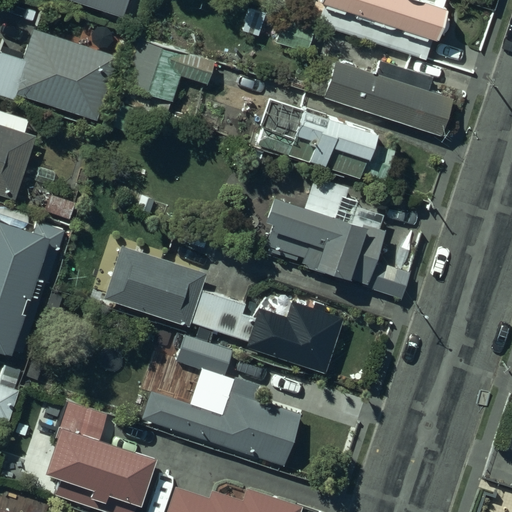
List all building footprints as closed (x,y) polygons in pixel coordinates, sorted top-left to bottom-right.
[(123,0),(83,0),(120,12),(123,0)] [(432,7),(411,0),(305,0),(306,1),(314,3),(312,7),(332,13),(333,10),(360,19),(358,22),(379,29),(380,26),(390,29),(389,32),(413,40),(414,36),(421,38),(432,7)] [(243,7),(235,30),(254,36),(261,13),(243,7)] [(274,24),(268,41),(298,51),(307,25),(281,17),(278,26),(274,24)] [(0,97),(4,99),(6,93),(86,121),(109,55),(26,26),(15,58),(0,52),(0,97)] [(205,60),(127,36),(112,85),(165,101),(173,75),(198,83),(205,60)] [(327,59),(314,97),(429,135),(441,97),(419,90),(423,77),(371,59),(367,72),(327,59)] [(292,106),(258,96),(257,98),(251,97),(242,126),(252,129),(247,145),(352,178),(353,173),(377,180),(386,149),(364,142),(369,127),(293,103),(292,106)] [(0,197),(4,199),(26,135),(14,131),(16,125),(0,119),(0,197)] [(295,207),(257,195),(249,220),(257,223),(255,228),(260,229),(255,245),(262,247),(261,250),(293,261),(292,263),(298,265),(298,268),(331,278),(332,275),(356,283),(356,285),(394,298),(403,270),(364,258),(373,229),(370,228),(375,212),(349,203),(350,199),(333,194),(336,184),(305,174),(295,207)] [(44,191),(37,211),(61,219),(68,200),(44,191)] [(168,204),(138,193),(131,211),(162,222),(168,204)] [(25,233),(0,224),(0,348),(15,353),(56,230),(30,221),(25,233)] [(197,272),(113,245),(110,255),(105,253),(101,264),(107,266),(96,299),(181,326),(182,322),(238,340),(236,346),(315,372),(333,315),(282,299),(277,316),(250,307),(247,317),(234,313),(237,303),(192,289),(197,272)] [(168,355),(167,358),(217,375),(226,349),(179,333),(178,337),(157,330),(150,349),(168,355)] [(0,422),(0,423),(19,371),(0,364),(0,422)] [(143,390),(134,416),(273,463),(290,412),(247,398),(252,384),(226,375),(213,413),(143,390)] [(98,413),(60,400),(51,427),(44,425),(28,472),(52,481),(48,494),(100,511),(123,511),(142,458),(89,440),(98,413)] [(23,461),(6,454),(4,461),(0,459),(0,472),(2,473),(0,477),(13,482),(15,478),(20,480),(23,473),(19,472),(23,461)] [(168,485),(158,511),(292,511),(294,506),(239,487),(234,500),(203,489),(200,496),(168,485)]
